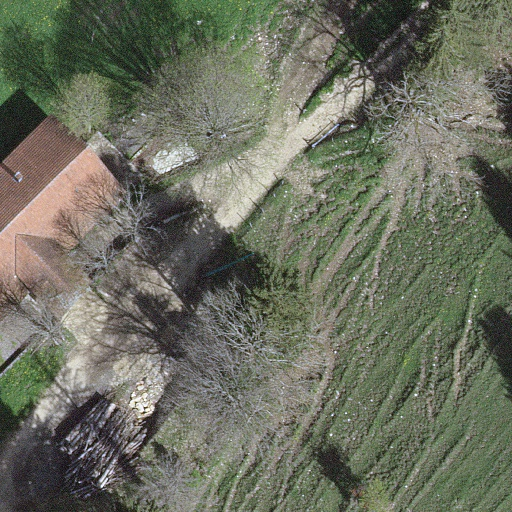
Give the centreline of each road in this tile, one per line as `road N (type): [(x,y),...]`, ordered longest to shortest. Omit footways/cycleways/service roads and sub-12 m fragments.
road 1 (track): [(443,0),(250,185),(141,308)]
road 2 (track): [(0,484),(141,308)]
